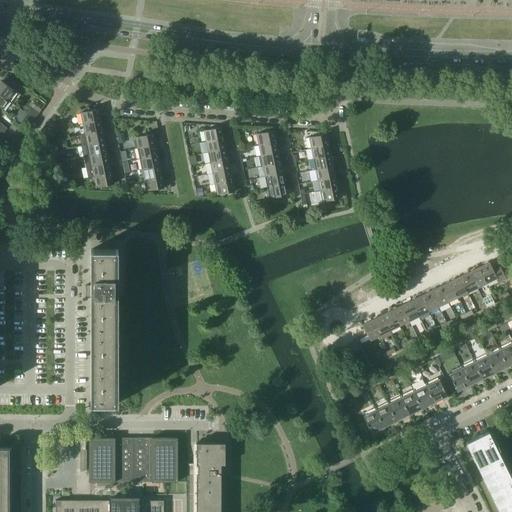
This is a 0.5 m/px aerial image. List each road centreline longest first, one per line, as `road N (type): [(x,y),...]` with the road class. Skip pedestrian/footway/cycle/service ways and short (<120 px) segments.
road 1 (residential): [(0,65),(120,105),(330,118),(338,52)]
road 2 (residential): [(34,424),(204,424),(204,439)]
road 3 (residential): [(350,319),(511,242)]
road 4 (residential): [(471,511),(433,428),(511,391)]
road 5 (secondary): [(338,52),(511,58)]
road 6 (secondary): [(163,34),(8,5)]
road 7 (secondary): [(7,17),(163,34)]
road 8 (secondary): [(163,34),(310,49)]
